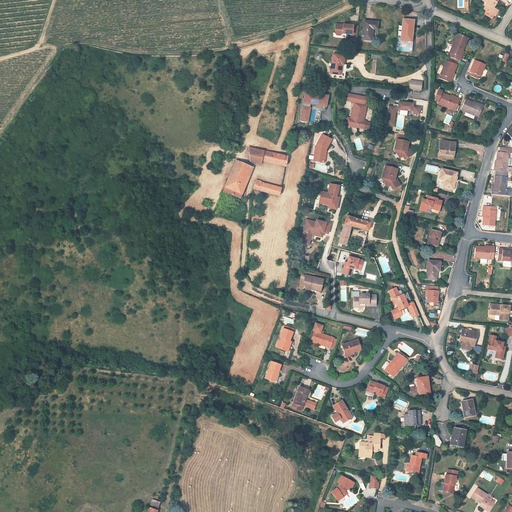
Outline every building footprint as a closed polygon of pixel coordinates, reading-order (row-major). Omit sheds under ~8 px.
[(497,1),(494,0),(481,0),(487,3),(484,9),(487,12),(485,15),(490,18),(492,15),(494,16),(495,16),(498,10),(493,7),(497,1)] [(413,20),(402,19),(400,41),(411,41),(413,20)] [(377,29),(378,23),(364,22),(362,40),(371,40),(373,29),(377,29)] [(351,37),(357,38),(358,27),(345,25),(345,26),(343,26),(343,25),(335,24),(334,33),(336,35),(339,36),(342,34),(351,35),(351,37)] [(460,61),(461,58),(460,57),(462,51),(466,43),(468,38),(458,33),(456,38),(448,56),(460,61)] [(343,65),(344,56),(333,54),(330,74),(340,75),(342,65),(343,65)] [(451,83),(452,80),(451,79),(453,73),(457,65),(447,60),(439,78),(451,83)] [(480,77),(485,65),(475,60),(470,72),(471,73),(470,76),(477,79),(479,76),(480,77)] [(422,82),(410,81),(409,89),(420,90),(422,82)] [(460,99),(457,98),(456,99),(450,97),(442,93),(442,92),(438,90),(435,97),(436,97),(434,101),(438,102),(437,103),(455,111),(460,99)] [(300,121),(307,122),(310,108),(311,108),(316,109),(314,123),(319,124),(321,110),(325,110),(326,107),(328,96),(305,92),(300,121)] [(346,125),(364,129),(364,128),(365,122),(363,121),(366,106),(364,106),(361,105),(363,98),(358,97),(359,96),(354,95),(352,102),(354,102),(351,119),(350,119),(350,121),(347,120),(346,125)] [(483,105),(480,104),(479,105),(474,103),(465,99),(461,110),(479,117),(483,105)] [(386,126),(394,127),(396,110),(412,112),(413,108),(413,104),(399,102),(399,105),(394,104),(393,107),(389,106),(386,126)] [(410,137),(398,134),(395,150),(400,159),(403,157),(405,160),(413,155),(410,150),(408,151),(407,149),(408,147),(410,137)] [(316,156),(315,162),(324,163),(325,153),(324,152),(324,151),(326,151),(326,149),(331,140),(321,135),(316,146),(315,154),(316,156)] [(444,139),(441,139),(438,157),(446,158),(447,154),(453,155),(455,143),(446,142),(447,140),(444,140),(444,139)] [(496,161),(496,168),(494,167),(494,171),(496,171),(507,172),(511,173),(511,168),(507,168),(509,153),(511,153),(511,148),(500,147),(499,152),(497,152),(496,161)] [(287,157),(248,148),(250,161),(261,164),(262,160),(285,166),(287,157)] [(251,167),(235,161),(223,192),(240,198),(243,192),(241,191),(251,167)] [(393,190),(400,186),(397,179),(394,181),(393,178),(395,177),(399,165),(387,161),(382,178),(387,188),(391,186),(393,190)] [(457,173),(442,169),(439,179),(445,180),(443,188),(453,190),(455,181),(454,181),(454,179),(455,179),(457,173)] [(492,191),(491,195),(504,196),(506,177),(507,172),(496,171),(495,176),(494,185),(493,191),(492,191)] [(260,182),(256,180),(254,189),(261,191),(263,183),(260,182)] [(281,188),(263,183),(261,191),(279,196),(281,188)] [(338,185),(329,183),(327,192),(321,191),(318,203),(330,206),(329,208),(336,210),(339,197),(336,197),(338,185)] [(438,199),(428,196),(427,201),(422,199),(421,205),(425,206),(424,210),(430,211),(431,208),(435,209),(434,210),(439,211),(442,202),(437,200),(438,199)] [(405,206),(403,214),(412,216),(413,212),(408,210),(409,207),(405,206)] [(483,206),(483,210),(484,210),(484,216),(483,226),(494,227),(496,208),(483,206)] [(370,223),(346,216),(338,246),(341,247),(342,244),(346,245),(350,226),(367,231),(370,223)] [(316,222),(307,219),(303,232),(304,232),(301,241),(305,242),(304,244),(308,245),(312,234),(322,237),(323,233),(327,234),(330,224),(316,220),(316,222)] [(437,247),(441,232),(431,230),(427,244),(437,247)] [(495,247),(491,247),(491,248),(485,247),(475,247),(474,258),(493,260),(495,247)] [(511,248),(508,248),(508,250),(499,249),(497,260),(503,261),(511,262),(511,261),(511,248)] [(344,267),(342,274),(350,276),(352,269),(359,271),(362,262),(348,259),(346,267),(344,267)] [(440,262),(428,261),(426,279),(436,280),(437,271),(439,271),(440,262)] [(323,280),(306,276),(305,279),(303,287),(311,289),(311,290),(320,292),(323,280)] [(438,286),(426,285),(426,290),(428,291),(427,296),(427,302),(429,302),(434,303),(437,303),(438,292),(437,291),(438,286)] [(398,308),(391,312),(394,319),(402,316),(399,310),(409,306),(411,312),(416,310),(413,302),(407,305),(403,295),(399,296),(396,288),(388,291),(392,300),(394,299),(396,304),(398,308)] [(354,297),(354,308),(359,308),(363,308),(365,306),(368,306),(376,306),(376,295),(369,295),(359,294),(359,292),(354,292),(353,292),(352,293),(352,295),(353,296),(354,297)] [(499,320),(508,320),(509,306),(490,304),(489,314),(495,315),(500,315),(499,320)] [(313,331),(314,331),(311,341),(318,344),(319,343),(326,345),(326,347),(330,348),(333,338),(320,333),(322,326),(315,323),(313,331)] [(293,332),(283,329),(276,348),(286,351),(289,341),(293,332)] [(462,329),(459,344),(462,345),(461,349),(470,350),(470,346),(474,347),(475,342),(473,342),(474,337),(476,338),(477,332),(470,331),(470,332),(468,332),(468,331),(462,329)] [(488,342),(487,349),(494,350),(494,349),(497,350),(496,351),(496,354),(498,355),(497,358),(502,359),(505,347),(502,347),(503,343),(495,341),(496,337),(490,335),(488,342)] [(361,350),(357,340),(355,341),(355,340),(350,341),(350,342),(341,345),(344,354),(350,352),(350,355),(353,354),(353,353),(361,350)] [(407,360),(398,353),(392,362),(391,361),(384,371),(389,374),(391,372),(394,374),(399,367),(400,368),(407,360)] [(280,365),(271,362),(265,379),(273,382),(275,377),(278,378),(279,375),(277,374),(280,365)] [(426,377),(416,378),(419,394),(430,393),(428,383),(427,383),(426,377)] [(380,385),(370,381),(367,389),(374,391),(377,393),(376,395),(384,398),(388,388),(384,387),(383,388),(380,386),(380,385)] [(303,405),(313,409),(316,403),(305,400),(306,398),(307,399),(310,391),(308,390),(299,387),(293,404),(302,407),(303,405)] [(341,400),(333,406),(337,413),(331,416),(335,422),(341,419),(343,423),(351,418),(346,410),(347,409),(341,400)] [(472,400),(461,402),(462,408),(463,408),(465,417),(474,415),(472,400)] [(419,410),(408,411),(408,414),(404,414),(405,426),(411,426),(411,424),(415,424),(415,426),(420,425),(419,410)] [(465,430),(454,428),(451,445),(457,446),(456,448),(463,449),(466,436),(464,436),(465,430)] [(437,436),(434,435),(432,443),(439,446),(441,442),(438,439),(437,436)] [(368,443),(359,443),(359,454),(365,454),(365,456),(371,456),(371,448),(377,449),(379,449),(380,437),(368,436),(368,443)] [(422,440),(416,437),(413,444),(419,446),(422,440)] [(415,457),(411,456),(410,463),(407,463),(405,471),(412,473),(412,471),(418,472),(419,467),(418,467),(418,465),(419,465),(421,458),(426,459),(427,454),(417,453),(416,453),(415,457)] [(458,471),(447,469),(446,474),(442,492),(453,494),(456,477),(457,477),(458,471)] [(378,489),(379,481),(375,481),(375,476),(370,475),(368,488),(378,489)] [(354,483),(341,476),(338,482),(340,484),(338,487),(331,492),(338,501),(343,497),(342,495),(346,493),(343,489),(343,487),(348,490),(349,487),(351,488),(354,483)] [(487,495),(477,488),(471,497),(479,502),(479,501),(481,503),(481,504),(479,506),(488,511),(494,503),(485,497),(487,495)] [(156,511),(160,502),(152,500),(147,511),(156,511)]
